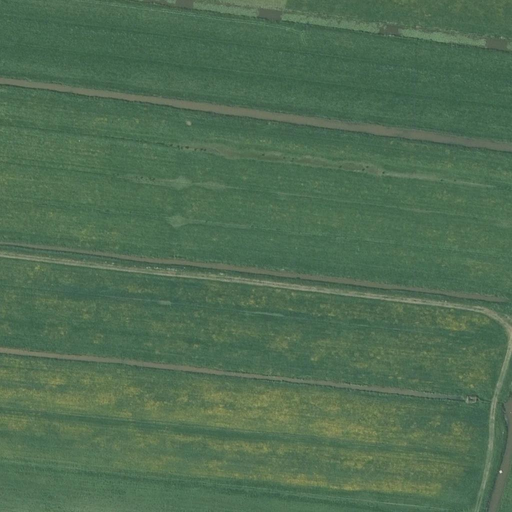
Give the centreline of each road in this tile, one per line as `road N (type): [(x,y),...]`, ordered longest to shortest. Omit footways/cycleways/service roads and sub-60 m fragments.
road 1 (track): [(0,252),(490,310),(511,327)]
road 2 (track): [(479,511),(511,344)]
